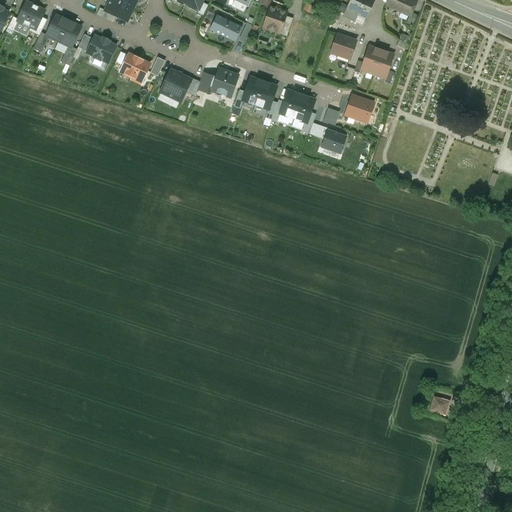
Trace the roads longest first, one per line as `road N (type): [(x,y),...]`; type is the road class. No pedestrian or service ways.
road 1 (residential): [(327,91),(211,51),(139,40)]
road 2 (secondary): [(511,367),(470,511)]
